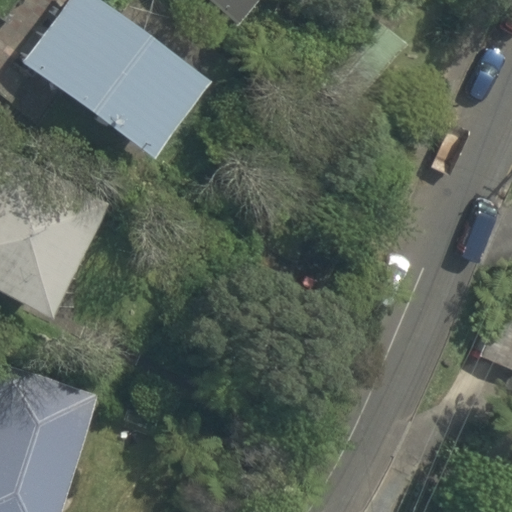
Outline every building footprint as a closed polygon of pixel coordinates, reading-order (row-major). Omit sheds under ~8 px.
[(123,144),(181,69),(90,0),(49,0),(6,55),(123,144)] [(198,0),(218,17),(232,0),(198,0)] [(389,35),(354,8),(301,71),(334,100),(389,35)] [(0,292),(22,305),(79,200),(0,158),(0,292)] [(469,351),(509,367),(511,361),(511,296),(492,306),(488,305),(469,351)] [(0,511),(44,511),(83,404),(0,374),(0,511)]
